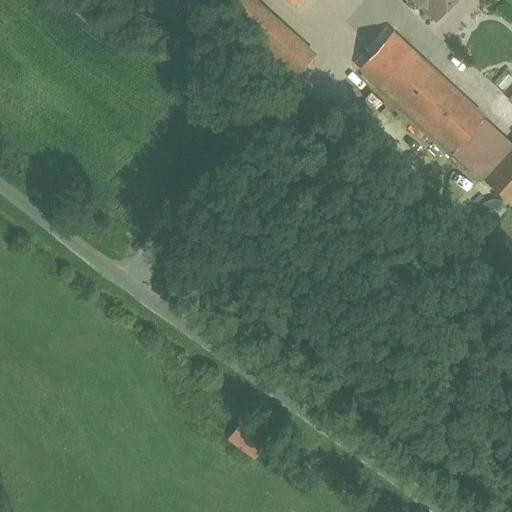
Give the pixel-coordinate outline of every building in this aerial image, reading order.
[(132,0),(134,4),(136,8),(139,12),(141,14),(143,16),(146,18),(149,19),(153,21),(158,22),(163,22),(169,21),(175,19),(179,16),(183,13),(185,10),(187,6),(190,2),(189,0),(132,0)] [(306,65),(234,0),(231,0),(218,15),(291,81),(306,65)] [(452,0),(416,0),(436,18),(452,0)] [(470,104),(392,32),(360,67),(453,152),(483,118),(469,105),(470,104)] [(511,146),(483,179),(511,205),(511,146)] [(221,442),(251,458),(264,433),(234,417),(221,442)]
